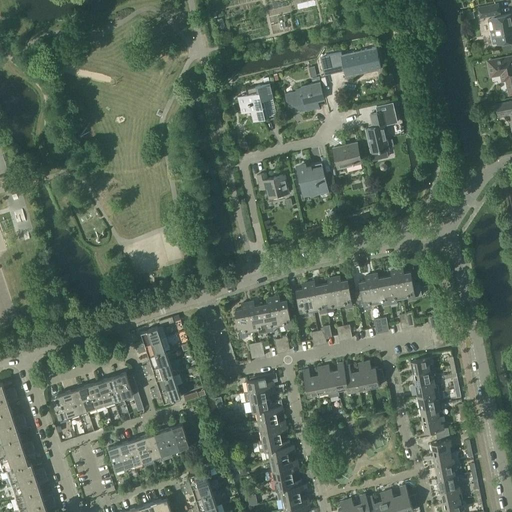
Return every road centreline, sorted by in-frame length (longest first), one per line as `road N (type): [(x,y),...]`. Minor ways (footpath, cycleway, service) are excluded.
road 1 (unclassified): [(510,511),(450,231)]
road 2 (residential): [(268,274),(241,160),(317,143),(332,122),(355,117)]
road 3 (residential): [(21,355),(205,296)]
road 4 (residential): [(268,274),(450,231)]
road 5 (residential): [(429,511),(389,342)]
road 6 (residential): [(321,511),(287,361)]
road 7 (residential): [(287,361),(230,372),(205,296)]
